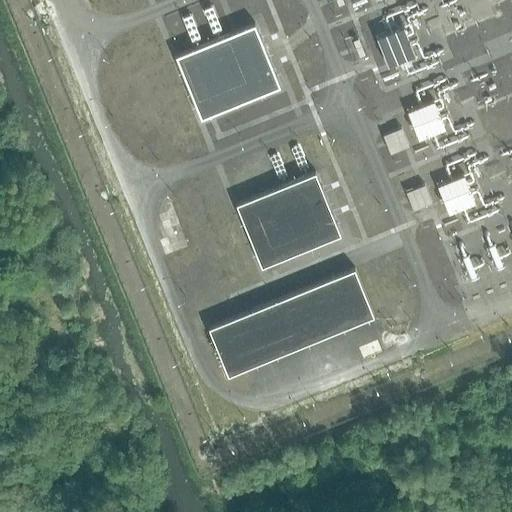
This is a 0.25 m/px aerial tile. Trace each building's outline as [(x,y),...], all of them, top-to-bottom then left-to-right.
[(397,62),(423,51),(410,23),(385,34),(397,62)] [(254,24),(176,56),(201,117),(279,85),(254,24)] [(433,100),(407,110),(418,138),(444,128),(433,100)] [(408,145),(401,127),(382,134),(390,152),(408,145)] [(235,203),(261,266),(341,233),(315,171),(235,203)] [(475,202),(464,174),(437,185),(448,212),(475,202)] [(405,191),(413,209),(431,202),(424,184),(405,191)] [(208,326),(228,375),(374,315),(354,267),(208,326)]
